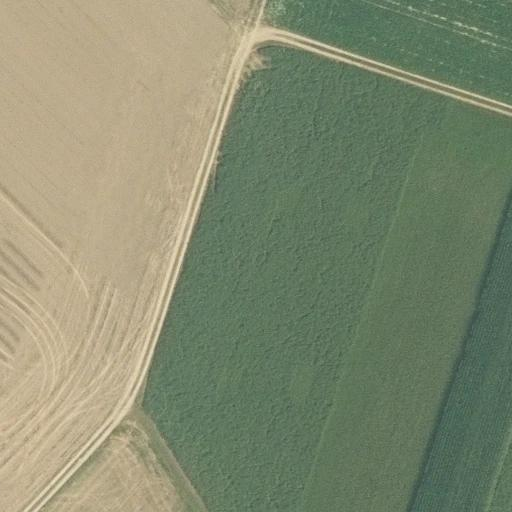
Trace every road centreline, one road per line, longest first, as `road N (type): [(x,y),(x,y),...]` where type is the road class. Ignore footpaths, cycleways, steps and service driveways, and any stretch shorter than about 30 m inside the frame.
road 1 (track): [(29,511),(128,408),(253,28)]
road 2 (track): [(511,114),(253,28)]
road 3 (track): [(128,408),(194,511)]
